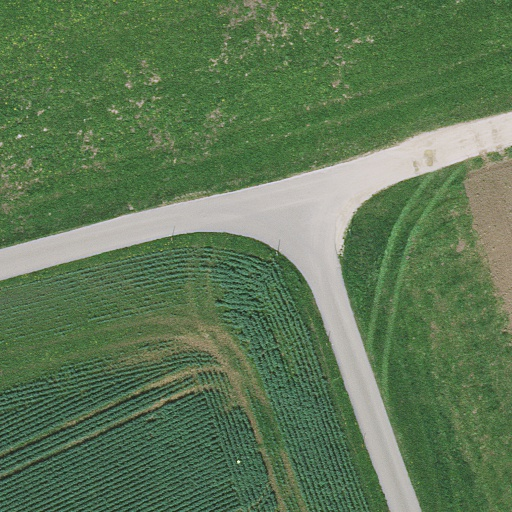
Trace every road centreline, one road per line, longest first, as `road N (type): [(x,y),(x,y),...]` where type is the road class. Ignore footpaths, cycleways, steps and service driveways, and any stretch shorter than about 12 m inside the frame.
road 1 (unclassified): [(0,266),(292,194),(405,511)]
road 2 (track): [(292,194),(511,132)]
